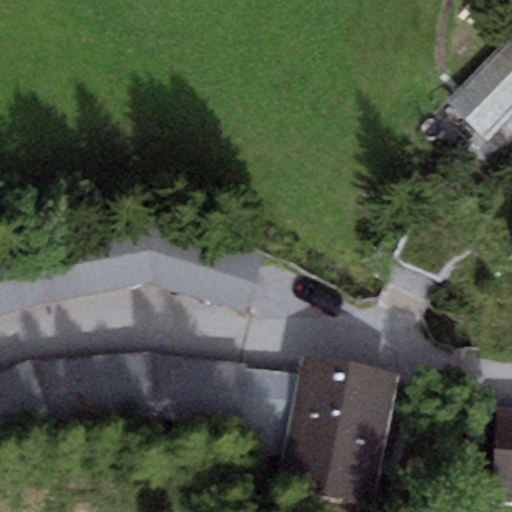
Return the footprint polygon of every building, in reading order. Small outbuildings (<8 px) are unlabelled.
[(511,113),(511,37),(446,103),(485,141),(511,113)] [(34,246),(0,254),(0,317),(50,303),(145,284),(247,311),(265,256),(148,224),(34,246)] [(0,370),(0,430),(38,415),(151,408),(237,418),(244,370),(245,365),(149,353),(26,361),(0,370)] [(401,375),(300,356),(297,376),(244,370),(237,418),(236,435),(286,441),(278,487),(372,507),(401,375)] [(511,509),(511,409),(498,408),(491,508),(511,509)]
